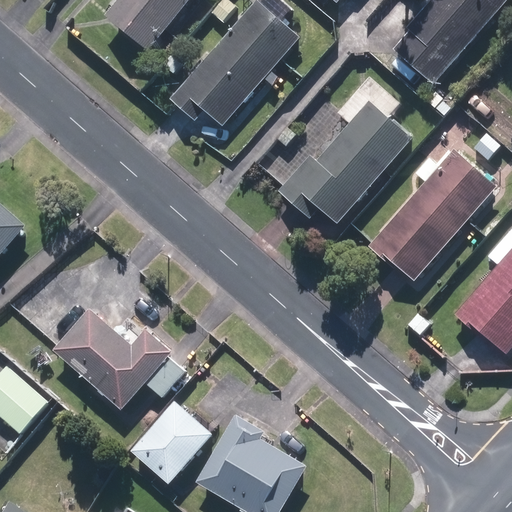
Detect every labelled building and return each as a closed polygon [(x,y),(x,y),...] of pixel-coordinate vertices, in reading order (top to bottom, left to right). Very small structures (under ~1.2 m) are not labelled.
[(130,0),(108,29),(148,60),(195,0),(130,0)] [(504,0),(442,0),(411,36),(415,39),(402,54),(438,85),(509,4),(504,0)] [(213,20),(223,29),(237,13),(227,4),(213,20)] [(254,16),(180,101),(201,120),(207,113),(225,128),(293,49),(254,16)] [(511,79),(511,60),(508,57),(488,79),(501,91),(511,79)] [(312,169),(283,198),(306,221),(322,204),(342,223),(409,148),(382,125),(396,110),(368,87),(341,118),(355,131),(316,174),(312,169)] [(435,117),(444,124),(449,116),(440,109),(435,117)] [(284,142),(292,148),(301,137),(293,131),(284,142)] [(473,156),(488,168),(501,153),(487,141),(473,156)] [(438,179),(374,253),(414,287),(492,198),(452,163),(438,179)] [(0,254),(31,219),(10,200),(0,212),(0,254)] [(359,235),(369,244),(376,237),(366,227),(359,235)] [(461,320),(460,321),(504,360),(504,361),(511,352),(511,236),(488,263),(501,274),(499,276),(461,320)] [(431,310),(441,320),(452,309),(442,298),(431,310)] [(61,346),(128,404),(151,377),(167,391),(189,366),(174,352),(178,347),(153,324),(138,342),(97,306),(61,346)] [(0,377),(0,410),(24,432),(52,399),(12,364),(0,377)] [(139,444),(177,476),(220,426),(182,394),(139,444)] [(204,480),(259,511),(285,511),(313,463),(267,436),(272,428),(243,412),(204,480)] [(40,511),(15,497),(6,511),(40,511)]
